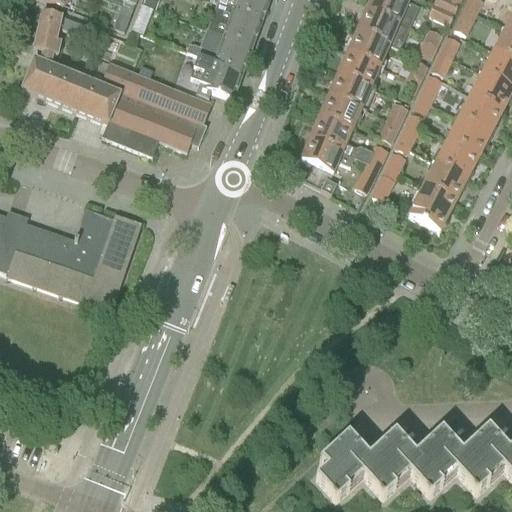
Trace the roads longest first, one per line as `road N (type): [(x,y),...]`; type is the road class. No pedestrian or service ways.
road 1 (tertiary): [(99,511),(214,213)]
road 2 (residential): [(451,299),(227,181)]
road 3 (residential): [(214,213),(0,140)]
road 4 (tertiary): [(227,181),(300,0)]
road 5 (residential): [(511,419),(363,424)]
road 6 (residential): [(511,177),(451,299)]
